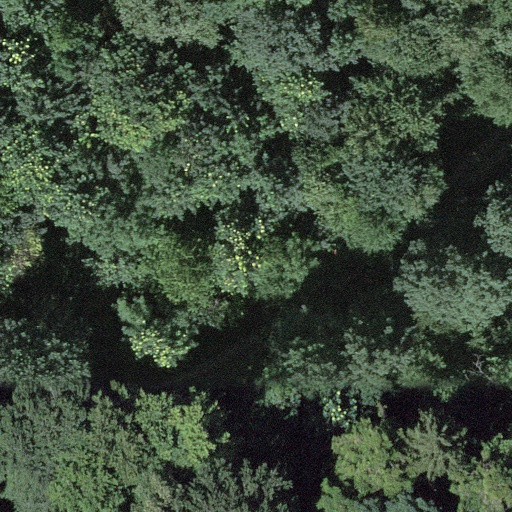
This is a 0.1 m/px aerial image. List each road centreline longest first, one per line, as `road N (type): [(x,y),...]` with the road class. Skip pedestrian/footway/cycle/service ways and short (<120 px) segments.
road 1 (track): [(0,445),(86,423),(209,374),(347,286),(511,129)]
road 2 (motorway): [(274,511),(0,176)]
